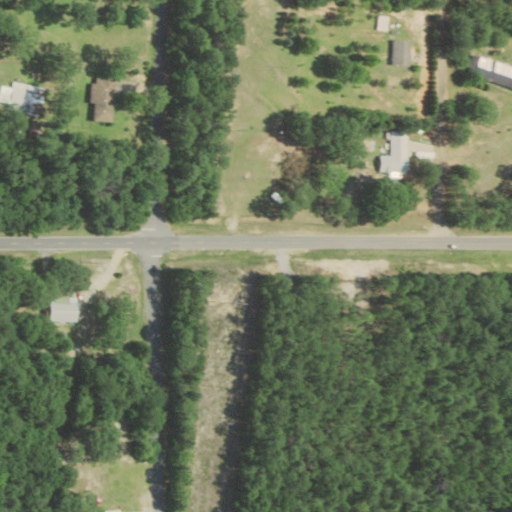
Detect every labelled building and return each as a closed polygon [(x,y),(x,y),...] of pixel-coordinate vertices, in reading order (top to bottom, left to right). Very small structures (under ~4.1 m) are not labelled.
[(392,64),(410,65),(410,40),(392,39),(392,64)] [(511,88),(511,66),(472,54),(466,74),(511,88)] [(91,121),(113,122),(115,78),(93,78),(91,121)] [(0,96),(0,109),(40,115),(44,87),(13,82),(12,87),(1,86),(0,96)] [(408,173),(409,131),(392,131),(391,155),(380,155),(380,173),(408,173)] [(45,297),(45,321),(73,321),(74,298),(45,297)]
